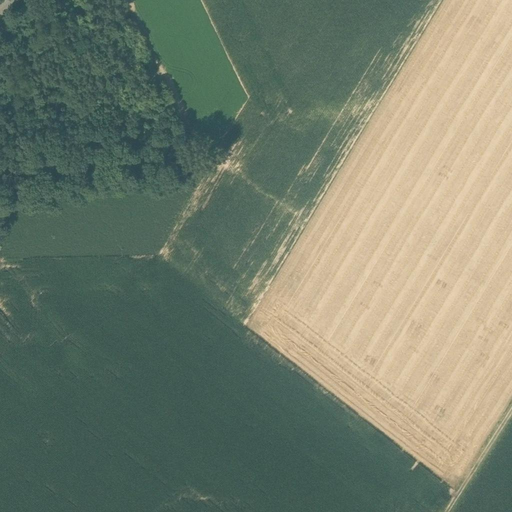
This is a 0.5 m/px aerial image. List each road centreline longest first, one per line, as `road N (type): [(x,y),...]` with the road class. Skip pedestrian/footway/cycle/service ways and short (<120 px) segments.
road 1 (track): [(0,176),(131,155),(179,160)]
road 2 (track): [(511,410),(446,511)]
